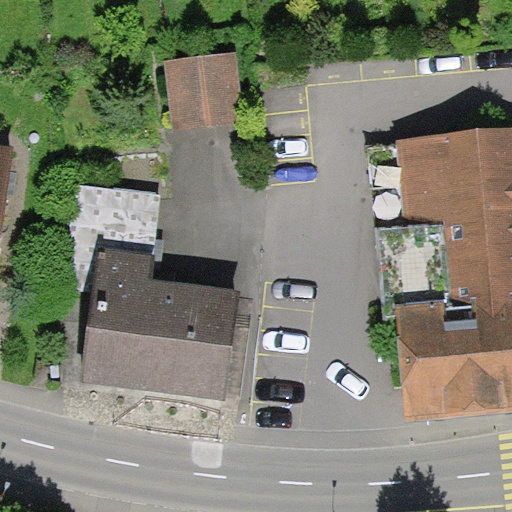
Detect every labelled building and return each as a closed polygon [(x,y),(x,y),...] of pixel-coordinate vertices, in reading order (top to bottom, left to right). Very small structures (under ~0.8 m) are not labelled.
[(239,55),(169,63),(177,130),(246,123),(239,55)] [(511,131),(399,142),(399,146),(403,208),(445,226),(450,302),(398,308),(398,319),(407,425),(511,415),(511,131)] [(403,208),(399,146),(369,149),(387,320),(398,319),(398,308),(450,302),(445,226),(403,208)] [(0,235),(10,152),(0,150),(0,235)] [(97,250),(78,380),(229,403),(245,296),(153,283),(157,259),(97,250)]
